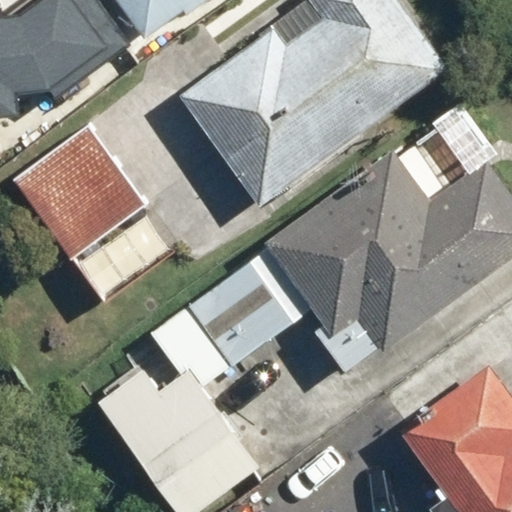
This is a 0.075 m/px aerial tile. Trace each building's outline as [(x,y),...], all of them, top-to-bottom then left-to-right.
[(0,0),(0,75),(6,76),(15,89),(93,36),(68,0),(0,0)] [(131,0),(155,31),(196,0),(131,0)] [(408,0),(326,0),(335,12),(296,39),(282,19),(189,85),(269,197),(454,65),(408,0)] [(152,196),(93,120),(16,180),(109,300),(178,247),(143,203),(152,196)] [(411,155),(401,141),(154,325),(186,368),(195,361),(209,380),(318,298),(331,316),(317,326),(346,365),(382,339),(391,351),(511,260),(511,180),(487,147),(449,175),(426,144),(411,155)] [(473,509),(469,511),(511,511),(511,389),(488,357),(406,418),(473,509)] [(195,511),(268,458),(209,380),(195,361),(186,368),(165,383),(148,360),(105,393),(193,511),(195,511)]
